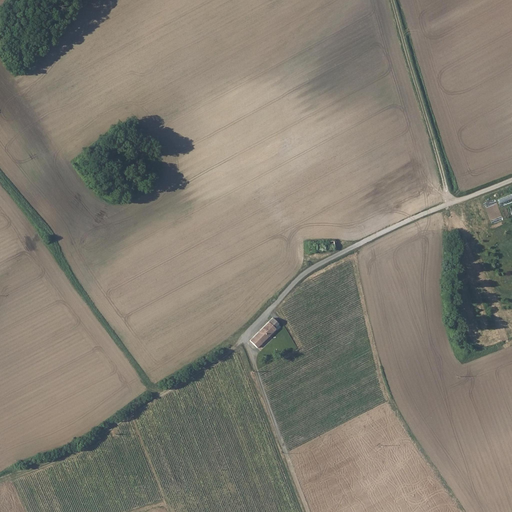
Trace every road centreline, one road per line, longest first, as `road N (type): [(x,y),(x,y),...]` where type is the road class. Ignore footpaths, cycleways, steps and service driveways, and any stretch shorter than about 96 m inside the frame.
road 1 (unclassified): [(511,180),(299,275),(242,339),(307,511)]
road 2 (track): [(0,481),(242,339)]
road 3 (track): [(0,178),(158,393)]
road 4 (track): [(451,202),(392,0)]
